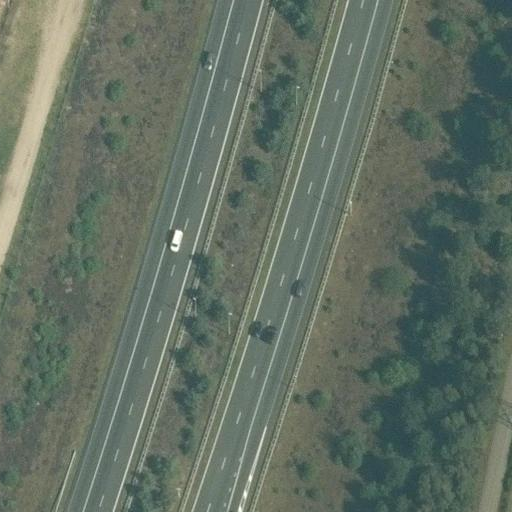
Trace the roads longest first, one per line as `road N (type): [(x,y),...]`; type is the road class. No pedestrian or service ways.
road 1 (motorway): [(204,511),(361,0)]
road 2 (motorway): [(247,0),(96,511)]
road 3 (track): [(67,0),(0,231)]
road 4 (unclassified): [(486,511),(511,390)]
